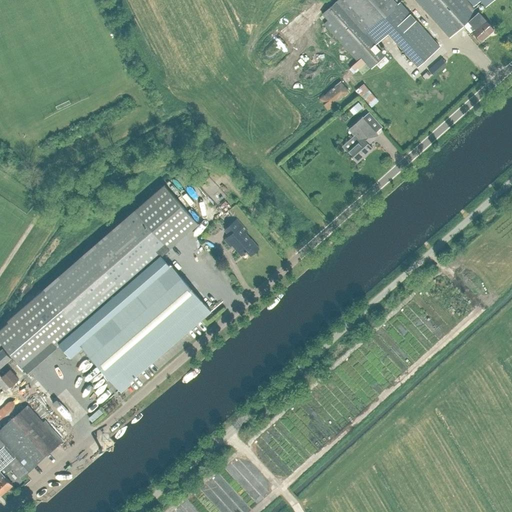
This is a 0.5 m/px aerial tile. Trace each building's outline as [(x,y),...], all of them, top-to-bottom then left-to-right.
[(337,0),(322,13),(327,19),(324,23),(357,61),(362,57),(371,67),(385,55),(365,33),(378,21),(417,66),(439,46),(399,2),(398,3),(395,0),(337,0)] [(416,0),(450,37),(468,20),(475,28),(472,30),(481,40),(494,28),(473,4),(468,0),(416,0)] [(327,110),(350,91),(340,80),(318,99),(327,110)] [(355,90),(362,100),(371,93),(364,83),(355,90)] [(347,104),(351,109),(360,103),(356,98),(347,104)] [(383,115),(386,111),(377,102),(373,106),(383,115)] [(359,140),(347,150),(357,161),(373,147),(369,143),(378,134),(376,132),(382,126),(368,112),(362,117),(349,129),(359,140)] [(8,320),(9,321),(0,329),(0,340),(27,371),(59,343),(71,357),(82,346),(120,390),(211,311),(162,254),(198,223),(164,184),(8,320)] [(490,187),(476,198),(481,205),(495,194),(490,187)] [(229,235),(224,239),(230,246),(232,245),(241,255),(246,251),(250,256),(259,248),(251,239),(246,233),(248,231),(237,219),(224,229),(229,235)] [(190,274),(196,271),(187,254),(180,257),(190,274)] [(215,283),(222,279),(210,261),(204,266),(215,283)] [(388,381),(406,365),(376,332),(358,348),(388,381)] [(0,351),(0,366),(11,357),(3,349),(0,351)] [(57,366),(67,357),(61,349),(50,358),(57,366)] [(19,379),(10,369),(2,376),(10,386),(19,379)] [(57,414),(61,410),(50,398),(46,402),(57,414)] [(0,469),(7,463),(12,469),(13,468),(21,476),(60,442),(28,405),(0,429),(0,469)] [(5,475),(12,469),(7,463),(0,469),(0,494),(0,495),(13,484),(5,475)]
